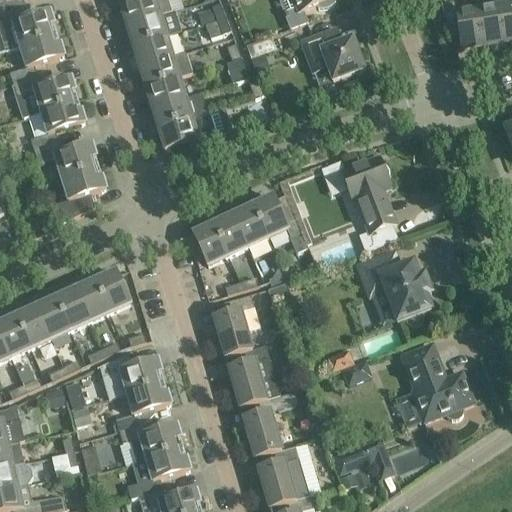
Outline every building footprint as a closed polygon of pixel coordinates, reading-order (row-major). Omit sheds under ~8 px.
[(0,0),(0,20),(26,12),(22,1),(24,0),(0,0)] [(117,0),(120,9),(149,0),(117,0)] [(173,16),(167,0),(149,0),(120,9),(127,30),(160,20),(173,16)] [(278,0),(280,4),(290,0),(292,0),(299,17),(317,10),(318,12),(323,12),(328,11),(332,9),(336,6),(334,1),(337,0),(278,0)] [(498,11),(504,47),(511,46),(511,0),(501,0),(496,1),(498,11)] [(462,52),(462,53),(462,54),(483,51),(478,14),(459,17),(455,6),(443,10),(443,8),(441,9),(453,39),(460,37),(462,52)] [(212,11),(217,25),(226,22),(221,8),(212,11)] [(478,14),(483,51),(504,47),(498,11),(478,14)] [(57,39),(50,17),(30,24),(26,12),(16,16),(0,20),(0,32),(7,55),(20,51),(57,39)] [(127,30),(133,50),(166,40),(160,20),(127,30)] [(223,39),(231,35),(226,22),(217,25),(223,39)] [(328,72),(333,87),(343,83),(344,87),(357,82),(356,78),(365,75),(353,43),(342,47),(337,32),(301,46),(313,77),(328,72)] [(64,61),(57,39),(20,51),(27,72),(10,77),(14,89),(37,82),(34,70),(64,61)] [(133,50),(140,71),(173,61),(166,40),(133,50)] [(228,51),(233,65),(242,62),(236,48),(228,51)] [(146,92),(179,81),(191,78),(184,57),(173,61),(140,71),(146,92)] [(265,57),(251,63),(258,79),(272,74),(265,57)] [(227,73),(233,88),(250,83),(244,68),(227,73)] [(146,92),(152,112),(186,102),(179,81),(146,92)] [(14,89),(12,90),(22,123),(29,121),(78,105),(71,84),(41,93),(38,82),(14,89)] [(255,103),(264,100),(259,86),(250,89),(255,103)] [(152,112),(159,133),(192,123),(186,102),(152,112)] [(85,127),(78,105),(29,121),(36,142),(31,144),(35,155),(59,148),(55,137),(85,127)] [(192,123),(159,133),(165,154),(171,153),(191,147),(195,161),(218,151),(235,144),(225,112),(208,118),(192,123)] [(62,160),(59,148),(35,155),(38,167),(56,162),(62,183),(99,172),(92,150),(62,160)] [(393,230),(396,228),(384,195),(391,192),(388,183),(389,180),(389,175),(386,172),(382,170),(379,162),(342,176),(353,206),(357,205),(370,238),(360,242),(366,257),(398,245),(393,230)] [(106,194),(99,172),(62,183),(69,204),(52,210),(58,230),(96,211),(91,198),(106,194)] [(253,210),(268,243),(287,234),(290,241),(302,236),(289,209),(279,214),(273,201),(253,210)] [(233,220),(248,252),(268,243),(253,210),(233,220)] [(214,229),(229,261),(248,252),(233,220),(214,229)] [(229,261),(214,229),(194,238),(209,271),(229,261)] [(398,327),(407,323),(408,327),(414,329),(421,327),(424,321),(422,317),(431,314),(426,299),(432,297),(425,279),(419,282),(413,267),(400,272),(395,257),(359,271),(371,301),(386,295),(398,327)] [(300,272),(284,278),(288,286),(303,281),(300,272)] [(116,276),(96,285),(110,318),(130,309),(116,276)] [(269,284),(272,292),(288,286),(284,278),(269,284)] [(257,282),(241,287),(243,295),(259,291),(257,282)] [(96,285),(76,294),(90,327),(110,318),(96,285)] [(228,300),(243,295),(241,287),(225,291),(228,300)] [(293,303),(287,288),(268,295),(274,310),(293,303)] [(76,294),(56,303),(71,335),(90,327),(76,294)] [(241,358),(252,354),(247,336),(260,332),(254,312),(255,312),(251,300),(226,307),(229,319),(216,323),(218,329),(216,330),(226,362),(241,358)] [(56,303),(36,312),(51,344),(71,335),(56,303)] [(36,312),(17,321),(31,353),(51,344),(36,312)] [(17,321),(0,328),(0,336),(12,362),(31,353),(17,321)] [(0,336),(0,367),(12,362),(0,336)] [(128,342),(131,351),(147,347),(144,338),(128,342)] [(117,347),(102,353),(106,362),(121,355),(117,347)] [(252,354),(241,358),(244,369),(230,373),(232,380),(231,380),(241,412),(256,408),(281,400),(266,350),(252,354)] [(413,397),(425,426),(446,418),(448,422),(452,423),(456,424),(460,422),(462,419),(464,416),(463,412),(474,407),(463,378),(446,384),(433,350),(403,361),(416,396),(413,397)] [(88,360),(92,369),(106,362),(102,353),(88,360)] [(133,357),(100,371),(109,403),(127,398),(164,387),(158,365),(137,372),(133,357)] [(78,364),(63,371),(67,380),(82,373),(78,364)] [(365,365),(345,373),(351,388),(371,380),(365,365)] [(27,369),(17,373),(23,387),(33,383),(27,369)] [(48,378),(52,386),(67,380),(63,371),(48,378)] [(33,385),(24,389),(28,398),(43,391),(39,382),(33,385)] [(116,424),(120,436),(144,429),(140,418),(171,409),(164,387),(127,398),(133,419),(116,424)] [(9,396),(13,404),(28,398),(24,389),(9,396)] [(60,392),(50,394),(54,410),(64,407),(60,392)] [(281,400),(256,408),(259,419),(245,424),(247,430),(246,430),(255,463),(270,458),(282,455),(270,417),(299,408),(295,396),(281,400)] [(0,450),(8,449),(20,447),(24,446),(16,409),(5,414),(0,415),(0,450)] [(87,415),(73,418),(76,431),(90,428),(87,415)] [(130,446),(136,467),(184,453),(177,431),(147,440),(144,429),(120,436),(123,448),(130,446)] [(62,444),(66,458),(75,456),(71,442),(62,444)] [(0,450),(0,472),(24,468),(20,447),(8,449),(0,450)] [(269,511),(274,511),(285,509),(310,501),(296,451),(282,455),(270,458),(274,470),(260,474),(262,480),(261,481),(269,511)] [(131,504),(139,502),(163,495),(160,484),(190,475),(184,453),(136,467),(133,468),(135,473),(134,475),(136,483),(138,484),(139,488),(127,492),(131,504)] [(365,468),(359,453),(336,461),(342,477),(365,468)] [(70,473),(79,471),(75,456),(66,458),(70,473)] [(375,464),(382,482),(395,478),(388,460),(375,464)] [(24,468),(0,472),(0,495),(29,489),(33,482),(31,472),(24,468)] [(352,481),(356,491),(358,496),(369,492),(364,477),(352,481)] [(344,496),(356,491),(352,481),(340,486),(344,496)] [(29,489),(0,495),(0,511),(65,511),(63,501),(32,505),(29,489)] [(139,502),(141,511),(200,511),(196,497),(166,505),(163,495),(139,502)] [(313,511),(310,501),(285,509),(286,511),(313,511)]
